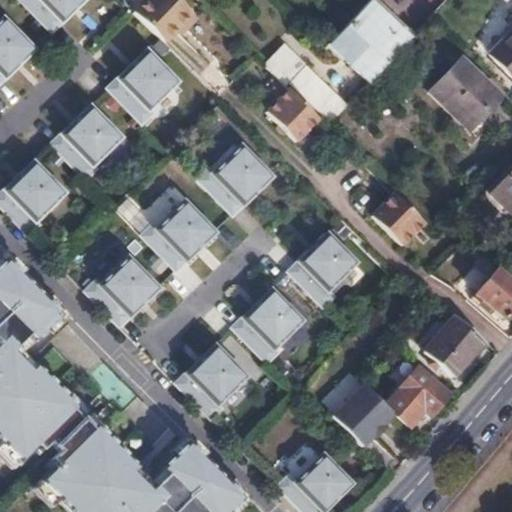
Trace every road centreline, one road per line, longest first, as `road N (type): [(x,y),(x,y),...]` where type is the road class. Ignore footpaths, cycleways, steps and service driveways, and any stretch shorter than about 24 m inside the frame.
road 1 (residential): [(275,511),(0,234)]
road 2 (secondary): [(511,371),(390,511)]
